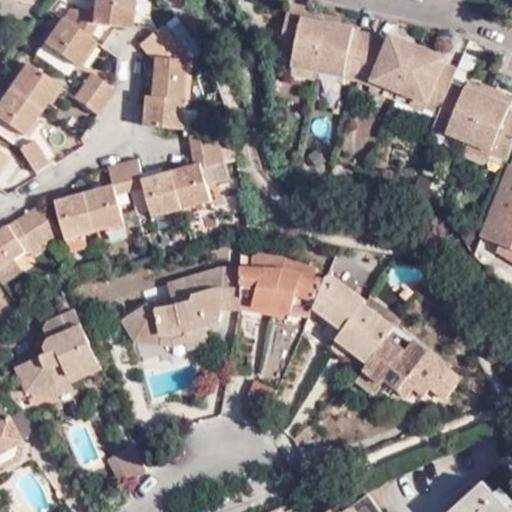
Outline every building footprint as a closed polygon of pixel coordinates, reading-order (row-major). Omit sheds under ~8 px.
[(71,10),(64,21),(89,39),(98,25),(132,25),(132,20),(132,2),(131,0),(93,0),(93,13),(71,10)] [(511,111),(509,111),(510,107),(465,87),(453,82),(458,69),(445,64),(447,57),(389,35),(387,38),(374,34),(336,24),(301,17),(302,10),(303,7),(288,4),(278,50),(294,53),(291,65),(317,71),(345,78),(345,79),(368,86),(370,82),(429,105),(441,109),(433,129),(467,142),(491,152),(505,158),(511,141),(511,111)] [(301,17),(336,24),(337,16),(302,10),(301,17)] [(62,20),(44,45),(72,64),(76,66),(93,41),(89,39),(64,21),(62,20)] [(175,38),(165,26),(154,35),(142,45),(150,54),(152,56),(173,39),(175,38)] [(187,60),(173,39),(152,56),(159,64),(189,66),(187,99),(195,99),(198,62),(187,60)] [(72,64),(66,74),(73,79),(97,44),(93,41),(76,66),(72,64)] [(44,45),(37,54),(66,74),(72,64),(44,45)] [(26,63),(8,88),(40,111),(44,105),(58,85),(26,63)] [(155,97),(187,99),(189,66),(159,64),(155,97)] [(317,71),(291,65),(290,75),(315,80),(317,71)] [(117,89),(112,85),(92,72),(83,85),(107,102),(117,89)] [(465,87),(510,107),(511,101),(511,99),(501,95),(502,92),(480,83),(478,86),(468,80),(465,87)] [(426,113),(429,105),(370,82),(368,86),(367,91),(426,113)] [(67,91),(58,85),(44,105),(53,111),(67,91)] [(98,115),(107,102),(83,85),(75,97),(98,115)] [(8,88),(0,100),(0,119),(23,136),(33,121),(40,111),(8,88)] [(186,108),(187,99),(155,97),(148,96),(147,116),(146,126),(150,126),(186,129),(186,108)] [(190,137),(195,136),(197,109),(186,108),(186,129),(185,138),(190,137)] [(0,119),(0,135),(19,149),(22,146),(37,124),(33,121),(23,136),(0,119)] [(193,150),(222,146),(220,131),(195,136),(190,137),(193,150)] [(22,146),(19,149),(35,173),(49,164),(32,140),(22,146)] [(488,160),(491,152),(467,142),(464,151),(488,160)] [(225,164),(222,146),(193,150),(195,165),(173,172),(183,210),(212,202),(209,182),(207,168),(225,164)] [(0,170),(8,158),(0,152),(0,170)] [(183,210),(173,172),(164,174),(144,180),(142,173),(139,159),(124,163),(133,193),(147,189),(150,199),(155,213),(156,218),(183,210)] [(87,194),(97,231),(113,227),(125,223),(122,213),(121,206),(136,203),(133,193),(124,163),(110,167),(115,186),(106,188),(105,183),(94,186),(95,192),(87,194)] [(228,179),(225,164),(207,168),(209,182),(228,179)] [(511,168),(508,167),(483,238),(501,248),(505,259),(511,262),(511,168)] [(88,233),(97,231),(87,194),(58,202),(67,238),(88,233)] [(138,210),(140,217),(155,213),(150,199),(136,203),(138,210)] [(29,214),(48,242),(60,234),(41,206),(29,214)] [(114,231),(142,224),(140,217),(138,210),(122,213),(125,223),(113,227),(114,231)] [(0,270),(17,260),(29,253),(30,254),(48,242),(29,214),(0,232),(0,270)] [(90,238),(88,233),(67,238),(69,243),(90,238)] [(32,258),(51,246),(48,242),(30,254),(32,258)] [(250,265),(242,265),(242,270),(241,299),(310,314),(314,306),(329,271),(285,254),(265,251),(255,253),(250,265)] [(0,270),(0,277),(4,284),(25,271),(17,260),(0,270)] [(511,270),(502,262),(493,273),(511,290),(511,270)] [(225,273),(224,269),(218,270),(185,280),(186,284),(171,289),(174,298),(176,306),(158,311),(150,304),(129,318),(134,325),(132,334),(136,340),(146,341),(151,339),(160,341),(163,338),(177,340),(190,336),(195,329),(208,325),(224,320),(222,312),(240,306),(240,304),(241,299),(242,270),(225,273)] [(335,272),(329,271),(314,306),(331,319),(322,331),(333,341),(330,345),(343,356),(349,348),(368,364),(370,361),(392,334),(396,329),(397,327),(367,302),(369,299),(335,272)] [(61,283),(73,279),(68,272),(59,276),(61,283)] [(186,284),(185,280),(169,285),(171,289),(186,284)] [(397,327),(403,319),(372,295),(369,299),(367,302),(397,327)] [(174,298),(150,304),(158,311),(176,306),(174,298)] [(241,299),(240,304),(308,320),(310,314),(241,299)] [(69,331),(73,330),(66,315),(51,321),(45,333),(50,343),(53,338),(69,331)] [(124,321),(132,334),(134,325),(129,318),(124,321)] [(87,336),(82,325),(73,330),(69,331),(79,335),(81,339),(87,336)] [(211,334),(208,325),(195,329),(190,336),(177,340),(163,338),(160,341),(151,339),(146,341),(177,345),(211,334)] [(396,329),(392,334),(410,349),(414,344),(396,329)] [(102,368),(87,336),(81,339),(79,335),(69,331),(53,338),(50,343),(53,350),(60,366),(27,381),(37,403),(45,402),(59,396),(58,391),(102,368)] [(364,368),(383,384),(386,381),(408,398),(410,395),(416,388),(426,396),(431,390),(450,367),(451,365),(418,339),(414,344),(410,349),(392,334),(370,361),(368,364),(364,368)] [(343,356),(361,371),(364,368),(368,364),(349,348),(343,356)] [(18,366),(23,383),(27,381),(60,366),(53,350),(18,366)] [(464,378),(450,367),(431,390),(446,401),(464,378)] [(73,390),(105,374),(102,368),(58,391),(59,396),(45,402),(37,403),(27,381),(23,383),(35,408),(61,402),(76,396),(73,390)] [(361,371),(355,376),(376,393),(383,384),(364,368),(361,371)] [(243,404),(245,416),(254,419),(261,423),(277,387),(254,378),(243,404)] [(416,388),(410,395),(422,402),(426,396),(416,388)] [(0,409),(0,424),(12,418),(0,409)] [(26,444),(44,434),(24,411),(12,418),(26,444)] [(0,464),(0,458),(26,444),(12,418),(0,424),(0,468),(1,468),(0,464)] [(24,461),(26,444),(0,458),(0,464),(1,468),(8,469),(24,461)] [(116,456),(127,480),(144,471),(132,445),(115,454),(116,456)] [(119,485),(127,480),(116,456),(107,461),(119,485)] [(301,481),(309,478),(304,466),(296,470),(301,481)] [(511,511),(511,506),(510,508),(498,494),(485,481),(453,511),(511,511)] [(511,499),(503,490),(498,494),(510,508),(511,506),(511,499)] [(337,511),(342,511),(361,499),(357,492),(336,508),(337,511)] [(381,511),(368,494),(361,499),(342,511),(329,511),(328,511),(381,511)]
